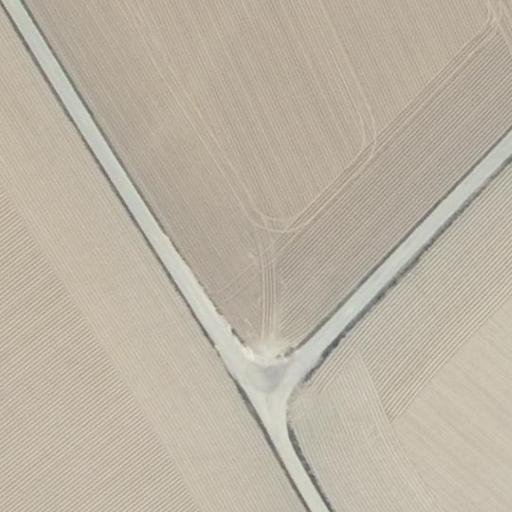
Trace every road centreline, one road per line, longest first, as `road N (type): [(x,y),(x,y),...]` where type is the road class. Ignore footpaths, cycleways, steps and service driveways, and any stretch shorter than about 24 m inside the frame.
road 1 (unclassified): [(258,400),(16,0)]
road 2 (unclassified): [(258,400),(511,143)]
road 3 (unclassified): [(326,511),(258,400)]
